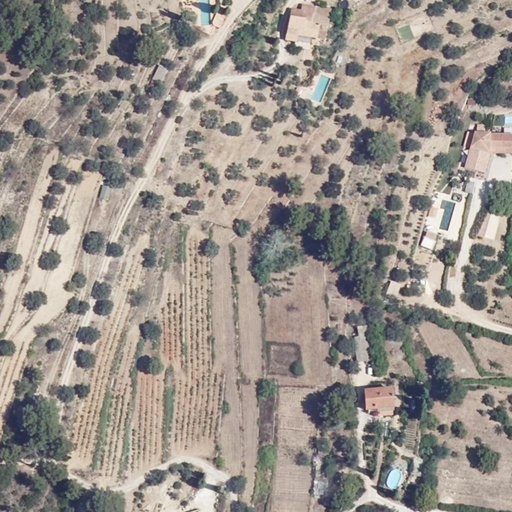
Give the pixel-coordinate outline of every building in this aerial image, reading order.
[(286,48),(287,41),(305,44),(306,37),(314,38),(318,13),(299,10),(298,18),(279,15),(274,46),(286,48)] [(202,28),(209,30),(215,14),(207,11),(202,28)] [(161,85),(167,69),(158,65),(152,81),(161,85)] [(495,152),(511,153),(511,133),(480,129),(476,143),(474,151),(470,166),(473,167),(470,175),(480,178),(489,153),(494,154),(495,152)] [(480,178),(486,179),(493,159),(494,154),(489,153),(480,178)] [(98,199),(107,201),(111,187),(102,184),(98,199)] [(352,325),(356,360),(372,359),(368,324),(352,325)] [(363,410),(393,409),(392,388),(364,389),(363,410)] [(327,476),(314,475),(312,492),(326,493),(327,476)]
